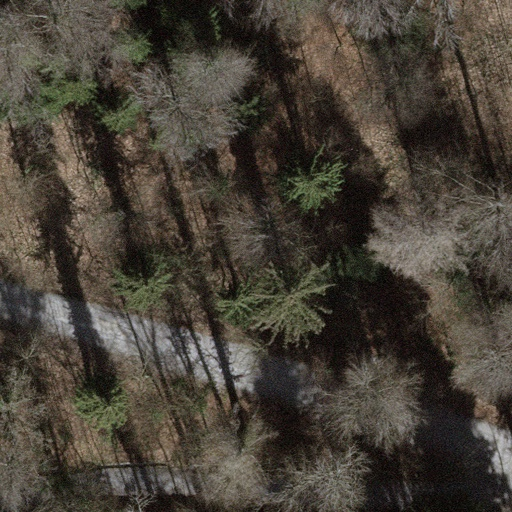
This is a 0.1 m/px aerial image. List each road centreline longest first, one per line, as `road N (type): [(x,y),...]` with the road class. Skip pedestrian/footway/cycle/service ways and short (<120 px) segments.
road 1 (track): [(511,452),(0,301)]
road 2 (track): [(511,491),(360,498),(173,482),(0,505)]
